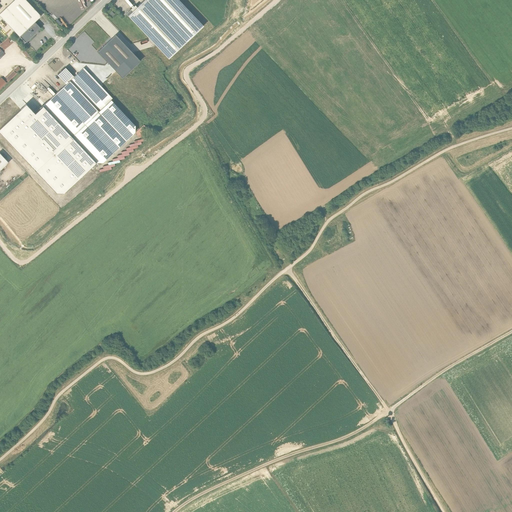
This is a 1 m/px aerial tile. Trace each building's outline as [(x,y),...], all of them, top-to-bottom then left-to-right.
[(40,16),(25,0),(13,0),(0,12),(0,16),(25,43),(40,28),(35,21),(40,16)] [(130,10),(130,9),(127,11),(128,12),(126,14),(168,59),(203,26),(178,0),(144,0),(137,7),(135,6),(130,10)] [(122,78),(140,61),(115,35),(97,52),(122,78)] [(96,162),(102,163),(135,132),(135,126),(111,100),(112,98),(83,68),(74,76),(65,67),(57,75),(65,84),(43,106),(70,135),(87,153),(84,156),(89,161),(92,159),(96,162)] [(135,132),(141,137),(149,130),(144,124),(135,132)] [(129,151),(121,153),(121,157),(128,155),(128,154),(133,153),(132,151),(137,150),(136,147),(140,146),(139,144),(143,143),(142,139),(136,140),(136,142),(131,143),(132,146),(128,147),(129,151)] [(0,170),(8,163),(0,153),(0,170)]
